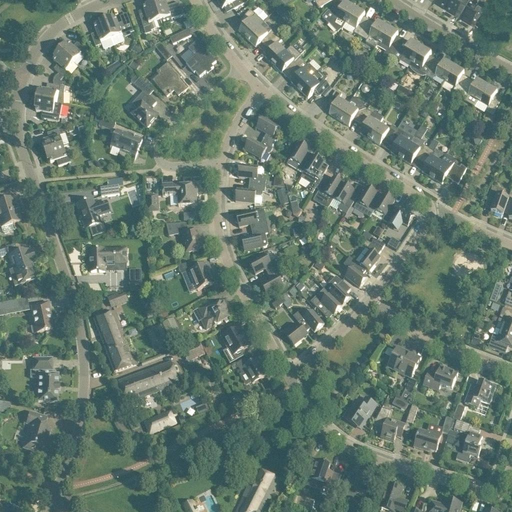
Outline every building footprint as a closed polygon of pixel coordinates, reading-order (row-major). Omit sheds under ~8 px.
[(163,2),(162,0),(161,0),(154,3),(162,27),(172,24),(171,20),(183,16),(179,3),(167,7),(165,1),(163,2)] [(246,4),(243,0),(216,0),(222,9),(231,5),(234,10),(243,6),(246,4)] [(311,0),(314,3),(315,2),(319,9),(333,0),(332,0),(311,0)] [(432,0),(431,2),(442,9),(446,0),(432,0)] [(446,0),(442,9),(452,15),(454,11),(459,14),(466,4),(467,0),(446,0)] [(144,8),(144,10),(145,14),(140,16),(146,35),(152,33),(151,31),(162,27),(154,3),(146,5),(146,7),(144,8)] [(338,33),(341,30),(342,30),(346,24),(355,9),(345,3),(342,7),(336,4),(331,12),(328,11),(323,18),(329,25),(329,24),(338,33)] [(466,4),(459,14),(457,18),(468,24),(468,23),(473,26),(475,23),(478,18),(481,13),(484,8),(477,3),(474,8),(466,4)] [(287,13),(281,7),(276,12),(282,18),(287,13)] [(362,19),(365,15),(355,9),(346,24),(356,30),(353,33),(360,37),(369,23),(362,19)] [(248,13),(241,20),(246,25),(239,32),(247,40),(250,37),(264,23),(250,11),(248,13)] [(113,20),(112,18),(104,21),(115,47),(125,43),(123,37),(125,38),(131,36),(131,34),(134,32),(129,20),(124,22),(118,24),(116,19),(113,20)] [(480,27),(480,26),(483,21),(478,18),(475,23),(480,27)] [(94,27),(95,30),(97,33),(91,35),(96,47),(102,45),(104,51),(115,47),(104,21),(96,24),(97,26),(94,27)] [(378,22),(375,26),(375,27),(369,23),(360,37),(367,42),(366,44),(375,49),(377,46),(379,43),(379,44),(386,32),(388,28),(378,22)] [(267,46),(277,36),(264,23),(250,37),(247,40),(256,48),(263,41),(267,46)] [(388,28),(386,32),(379,44),(379,43),(377,46),(386,52),(384,56),(392,60),(393,57),(402,43),(395,39),(398,34),(388,28)] [(173,45),(191,37),(188,30),(170,39),(173,45)] [(194,58),(193,59),(188,53),(182,59),(188,66),(194,74),(196,73),(200,78),(206,72),(207,73),(214,68),(212,66),(216,63),(210,55),(211,54),(194,35),(188,40),(193,45),(189,49),(194,55),(193,56),(194,58)] [(277,36),(267,46),(272,50),(265,57),(273,66),(276,63),(286,53),(278,45),(282,41),(277,36)] [(411,42),(408,46),(402,43),(393,57),(400,61),(400,62),(409,68),(421,48),(411,42)] [(67,46),(65,44),(59,51),(74,64),(81,55),(83,57),(87,52),(85,50),(77,43),(73,48),(68,44),(67,46)] [(172,58),(164,48),(160,44),(154,47),(167,62),(172,58)] [(301,56),(292,47),(286,53),(276,63),(273,66),(282,74),(289,67),(293,71),(303,61),(299,58),(301,56)] [(429,58),(431,54),(421,48),(409,68),(411,68),(411,70),(413,72),(415,74),(417,75),(420,77),(423,77),(426,76),(435,62),(429,58)] [(53,61),(55,63),(58,65),(54,70),(59,74),(55,79),(61,82),(68,73),(66,72),(74,64),(59,51),(54,57),(55,59),(53,61)] [(335,55),(329,61),(334,66),(341,59),(335,55)] [(303,61),(293,71),(298,76),(291,83),(300,91),(312,78),(319,71),(321,68),(313,61),(309,65),(308,66),(303,61)] [(444,61),(441,65),(441,66),(435,62),(426,76),(433,80),(436,77),(445,82),(445,83),(454,67),(444,61)] [(169,63),(157,73),(162,79),(156,84),(161,90),(167,97),(170,95),(170,96),(172,94),(172,93),(174,91),(177,95),(181,92),(183,94),(189,89),(181,80),(182,79),(175,71),(169,63)] [(464,73),(454,67),(445,83),(445,82),(441,88),(449,93),(453,87),(455,88),(453,92),(460,96),(468,82),(462,78),(464,73)] [(324,82),(327,79),(319,71),(312,78),(300,91),(308,99),(315,92),(320,97),(329,87),(324,82)] [(136,76),(131,81),(135,85),(134,85),(140,91),(145,85),(139,79),(136,76)] [(477,81),(475,85),(474,85),(468,82),(460,96),(466,100),(465,102),(475,108),(478,102),(487,87),(477,81)] [(38,92),(36,100),(40,101),(62,105),(65,106),(64,94),(65,88),(62,87),(53,85),(47,84),(46,91),(40,89),(40,92),(38,92)] [(495,97),(497,93),(487,87),(478,102),(488,108),(486,111),(493,115),(501,101),(495,97)] [(336,91),(329,103),(334,106),(329,115),(339,121),(348,106),(339,100),(342,95),(336,91)] [(137,109),(131,115),(140,123),(147,129),(158,117),(156,115),(149,109),(151,108),(152,109),(157,103),(150,97),(144,92),(143,93),(138,99),(139,101),(134,106),(137,109)] [(355,98),(352,99),(348,106),(339,121),(349,127),(354,119),(360,122),(367,111),(366,110),(363,104),(362,101),(360,99),(357,99),(355,98)] [(36,100),(35,109),(37,109),(36,112),(38,112),(42,113),(41,119),(51,121),(54,122),(54,121),(59,122),(62,105),(40,101),(36,100)] [(367,111),(360,122),(365,126),(360,134),(370,140),(379,125),(380,125),(384,118),(374,112),(373,114),(367,111)] [(113,132),(116,124),(102,118),(99,126),(113,132)] [(263,118),(256,129),(266,135),(264,140),(275,146),(279,139),(278,136),(275,135),(279,127),(263,118)] [(403,133),(407,127),(402,123),(398,130),(391,141),(396,145),(391,153),(401,159),(415,138),(414,137),(413,139),(403,133)] [(389,131),(380,125),(379,125),(370,140),(380,146),(385,138),(391,141),(398,130),(392,126),(389,131)] [(49,140),(43,142),(44,144),(42,145),(45,153),(63,147),(60,136),(62,136),(60,130),(47,134),(49,140)] [(111,147),(136,157),(142,141),(133,138),(117,131),(115,138),(111,147)] [(416,137),(415,138),(401,159),(411,166),(416,157),(422,161),(429,149),(423,145),(424,143),(416,137)] [(261,145),(251,139),(244,151),(253,156),(261,160),(265,153),(268,155),(270,154),(275,146),(264,140),(261,145)] [(299,144),(290,160),(287,165),(303,174),(304,172),(306,169),(312,159),(307,156),(310,150),(299,144)] [(51,163),(56,161),(58,167),(71,163),(69,157),(67,157),(63,147),(45,153),(48,161),(50,161),(51,163)] [(429,149),(422,161),(427,164),(422,172),(432,179),(441,164),(446,156),(436,150),(435,153),(429,149)] [(446,156),(441,164),(432,179),(442,185),(447,177),(453,180),(451,182),(458,186),(467,169),(461,166),(460,168),(454,165),(457,161),(447,155),(446,156)] [(301,178),(311,184),(306,192),(312,195),(323,177),(318,174),(325,163),(314,156),(312,159),(306,169),(304,172),(305,172),(301,178)] [(511,170),(511,162),(504,160),(501,166),(511,170)] [(240,165),(238,178),(250,179),(249,186),(262,187),(263,178),(261,176),(264,174),(264,171),(263,168),(250,166),(240,165)] [(317,195),(321,197),(319,201),(329,207),(334,200),(344,184),(333,178),(330,183),(325,180),(318,191),(320,191),(317,195)] [(162,185),(163,199),(177,198),(177,207),(187,207),(197,206),(197,196),(198,195),(198,188),(196,188),(196,186),(188,186),(188,184),(178,185),(178,189),(173,189),(173,185),(162,185)] [(351,196),(354,191),(344,184),(334,200),(341,204),(339,208),(339,211),(344,214),(346,215),(356,199),(351,196)] [(126,203),(125,186),(118,187),(101,189),(102,197),(116,196),(116,203),(126,203)] [(248,191),(237,190),(236,203),(245,204),(255,205),(255,204),(260,205),(262,203),(263,199),(261,197),(263,196),(263,193),(265,193),(266,187),(262,187),(249,186),(248,191)] [(493,207),(491,212),(503,217),(505,212),(509,199),(502,197),(504,191),(493,187),(486,205),(493,207)] [(367,188),(354,208),(370,218),(375,211),(376,209),(380,202),(375,199),(378,194),(367,188)] [(15,207),(17,207),(14,198),(3,202),(1,196),(0,195),(0,224),(3,235),(16,231),(14,225),(20,222),(15,207)] [(395,201),(384,195),(380,202),(376,209),(375,211),(386,217),(391,220),(392,218),(397,209),(392,206),(395,201)] [(146,213),(159,213),(158,196),(145,196),(146,213)] [(104,215),(101,205),(95,206),(93,200),(78,205),(81,215),(83,214),(88,229),(90,228),(93,237),(104,234),(98,217),(104,215)] [(408,227),(414,216),(399,207),(397,209),(392,218),(391,220),(388,224),(388,225),(388,226),(398,232),(403,224),(408,227)] [(236,216),(239,229),(250,226),(252,232),(271,228),(270,223),(268,222),(265,223),(264,220),(262,219),(257,220),(255,212),(236,216)] [(176,225),(166,225),(168,234),(177,232),(176,225)] [(253,238),(242,240),(244,252),(266,248),(268,246),(265,235),(269,234),(271,234),(272,232),(271,228),(252,232),(253,238)] [(188,233),(181,234),(181,235),(185,254),(194,252),(204,250),(201,236),(198,236),(196,237),(195,231),(188,233)] [(365,233),(363,238),(369,242),(372,237),(365,233)] [(385,246),(377,241),(374,239),(371,245),(382,251),(385,246)] [(392,239),(388,246),(396,251),(401,244),(392,239)] [(371,245),(367,242),(364,246),(370,251),(359,265),(366,271),(369,273),(380,258),(378,256),(382,251),(371,245)] [(13,270),(10,271),(15,287),(28,283),(37,280),(32,264),(36,263),(31,250),(28,251),(27,250),(8,256),(13,270)] [(104,265),(126,265),(126,251),(90,251),(90,273),(104,273),(104,265)] [(249,265),(255,276),(265,270),(268,275),(279,270),(285,267),(282,261),(279,262),(278,260),(276,260),(270,263),(266,256),(249,265)] [(344,265),(346,267),(351,271),(345,278),(352,283),(360,289),(368,279),(363,276),(366,271),(359,265),(350,258),(344,265)] [(178,268),(181,275),(190,272),(198,291),(214,285),(209,272),(211,271),(208,264),(197,268),(195,262),(178,268)] [(318,263),(315,267),(321,272),(324,268),(318,263)] [(271,281),(261,286),(267,297),(284,288),(280,281),(283,280),(284,277),(279,270),(268,275),(271,281)] [(351,290),(344,283),(337,277),(324,290),(329,295),(343,308),(351,299),(347,295),(351,290)] [(130,292),(142,292),(142,283),(130,284),(130,292)] [(329,295),(323,301),(318,296),(311,303),(325,317),(330,313),(334,317),(343,308),(329,295)] [(282,298),(280,299),(272,305),(276,310),(286,303),(282,298)] [(0,304),(0,311),(4,311),(5,313),(19,310),(17,301),(0,304)] [(203,307),(199,309),(205,320),(201,322),(206,331),(213,327),(223,322),(225,321),(227,323),(231,321),(230,318),(232,317),(227,309),(229,308),(228,305),(227,305),(225,302),(221,304),(215,308),(211,302),(203,307)] [(48,303),(38,305),(31,307),(36,334),(53,331),(50,317),(51,317),(48,303)] [(511,312),(503,309),(498,322),(503,324),(501,331),(511,334),(511,312)] [(162,319),(168,317),(166,311),(160,313),(162,319)] [(313,311),(306,317),(299,312),(293,317),(300,326),(306,333),(311,329),(315,334),(324,326),(313,311)] [(123,333),(115,312),(94,320),(103,342),(118,336),(118,335),(123,333)] [(174,319),(162,324),(168,337),(180,332),(174,319)] [(157,336),(149,338),(153,348),(158,346),(160,352),(170,348),(162,325),(154,328),(157,336)] [(300,326),(286,337),(294,347),(308,335),(306,333),(300,326)] [(228,350),(230,349),(237,360),(245,356),(243,351),(249,348),(242,335),(244,334),(240,327),(222,338),(228,350)] [(509,347),(511,348),(511,334),(501,331),(499,337),(493,335),(488,349),(506,355),(509,347)] [(118,336),(103,342),(115,373),(139,365),(136,356),(131,358),(127,349),(129,348),(123,333),(118,335),(118,336)] [(185,356),(193,353),(195,358),(205,354),(200,343),(183,350),(185,356)] [(397,348),(387,368),(396,373),(405,377),(407,374),(413,377),(413,375),(416,370),(421,359),(405,351),(397,348)] [(258,359),(255,361),(252,363),(248,357),(236,365),(237,366),(242,374),(246,372),(252,382),(259,378),(260,380),(268,376),(266,374),(268,373),(264,366),(263,367),(258,359)] [(32,359),(32,372),(37,372),(37,379),(37,403),(48,403),(58,404),(58,392),(59,387),(58,387),(59,375),(53,375),(52,359),(42,359),(32,359)] [(146,381),(144,381),(146,386),(155,382),(159,393),(180,385),(171,363),(143,373),(146,381)] [(440,367),(439,370),(437,377),(428,373),(424,383),(423,386),(439,392),(441,386),(452,390),(458,374),(440,367)] [(118,382),(128,406),(140,401),(140,400),(159,393),(155,382),(146,386),(144,381),(146,381),(143,373),(118,382)] [(411,379),(405,392),(401,400),(407,403),(411,395),(418,382),(411,379)] [(479,382),(478,385),(476,391),(470,389),(467,399),(465,405),(478,409),(480,402),(489,406),(496,388),(479,382)] [(344,419),(356,426),(357,424),(362,428),(368,419),(376,406),(374,405),(366,399),(361,406),(355,402),(344,419)] [(393,405),(405,411),(408,405),(396,399),(393,405)] [(0,410),(8,411),(10,410),(11,404),(0,402),(0,410)] [(461,418),(465,408),(458,405),(454,416),(461,418)] [(199,414),(209,411),(207,406),(197,408),(199,414)] [(412,426),(417,408),(412,406),(406,424),(412,426)] [(406,426),(388,420),(390,412),(382,409),(374,426),(384,429),(381,438),(394,443),(396,438),(401,440),(406,426)] [(26,441),(23,449),(37,453),(36,454),(37,454),(43,456),(45,450),(44,450),(47,442),(50,433),(49,433),(50,429),(47,428),(45,428),(45,425),(43,424),(45,418),(29,413),(26,425),(30,426),(28,434),(26,434),(24,441),(26,441)] [(157,432),(175,425),(170,413),(152,420),(157,432)] [(448,435),(453,420),(446,418),(442,433),(448,435)] [(467,435),(470,426),(457,421),(453,431),(467,435)] [(414,448),(423,451),(423,449),(436,453),(441,436),(428,432),(427,433),(419,431),(414,448)] [(456,460),(467,464),(468,464),(471,456),(478,459),(481,450),(479,449),(483,438),(470,434),(463,454),(462,456),(458,454),(456,460)] [(310,479),(308,486),(321,490),(322,488),(324,488),(328,490),(336,492),(340,480),(332,478),(327,476),(328,473),(330,466),(316,461),(315,465),(313,470),(310,479)] [(281,480),(256,469),(250,482),(239,506),(238,506),(236,511),(261,511),(264,507),(267,500),(270,501),(274,492),(281,480)] [(359,476),(358,479),(357,484),(348,481),(345,491),(344,494),(354,498),(355,494),(368,499),(371,490),(374,481),(359,476)] [(404,511),(408,503),(401,500),(400,498),(403,490),(388,486),(380,509),(390,511),(395,511),(397,511),(404,511)] [(295,497),(292,507),(310,511),(311,511),(314,502),(295,497)] [(459,511),(462,505),(446,500),(445,503),(444,507),(440,506),(440,505),(432,502),(430,507),(424,505),(422,511),(459,511)] [(197,511),(192,502),(183,506),(186,511),(197,511)]
